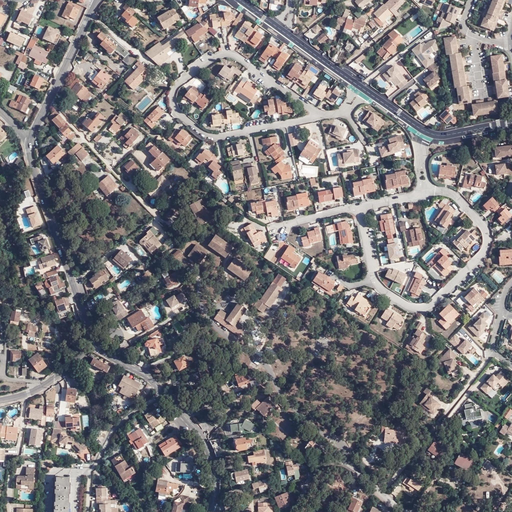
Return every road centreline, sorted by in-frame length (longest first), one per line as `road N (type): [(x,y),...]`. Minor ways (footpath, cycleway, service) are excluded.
road 1 (tertiary): [(511,123),(440,135),(423,130),(238,0)]
road 2 (residential): [(87,340),(147,375),(192,422),(215,469),(212,511)]
road 3 (unknown): [(340,470),(337,443),(301,417),(265,366),(223,339),(219,326),(232,305)]
road 4 (tertiary): [(87,340),(30,140)]
road 5 (tertiary): [(97,0),(30,140)]
road 6 (residential): [(302,511),(329,470),(349,470),(399,511)]
